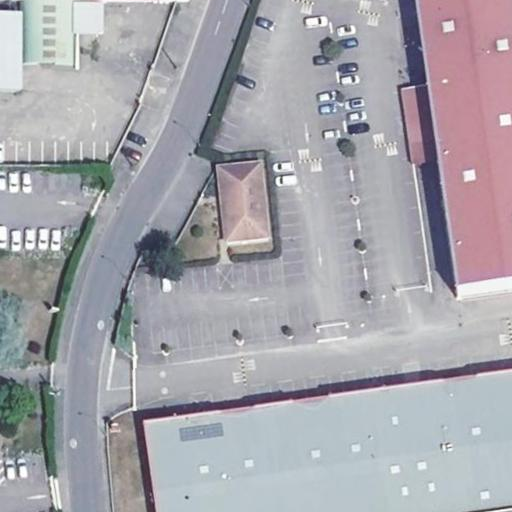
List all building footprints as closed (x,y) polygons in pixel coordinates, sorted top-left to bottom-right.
[(511,0),(412,0),(425,86),(398,89),(409,165),(435,162),(455,299),(511,290),(511,0)] [(75,58),(75,1),(53,1),(18,1),(18,15),(18,57),(75,58)] [(18,15),(0,15),(0,80),(18,80),(18,57),(18,15)] [(266,241),(259,169),(218,172),(221,199),(226,244),(266,241)] [(169,431),(139,436),(150,511),(511,511),(511,381),(375,401),(169,431)]
